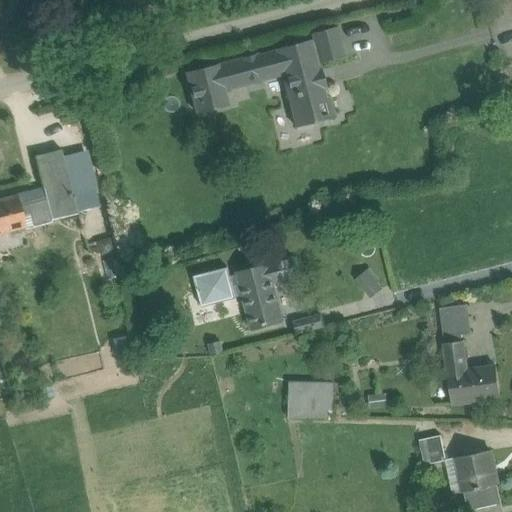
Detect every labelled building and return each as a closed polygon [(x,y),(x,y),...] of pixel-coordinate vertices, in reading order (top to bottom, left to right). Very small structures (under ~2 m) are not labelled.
[(337,35),(309,41),(317,69),(343,63),(337,35)] [(309,41),(271,52),(278,77),(293,135),(331,125),(317,69),(309,41)] [(271,52),(241,59),(247,82),(245,83),(246,85),(278,77),(271,52)] [(241,59),(185,73),(196,113),(227,105),(223,88),(245,83),(247,82),(241,59)] [(76,214),(60,151),(35,157),(51,221),(76,214)] [(17,196),(0,200),(0,234),(25,228),(17,196)] [(293,259),(238,273),(252,330),(284,322),(274,283),(298,277),(293,259)] [(199,304),(231,296),(224,267),(192,274),(199,304)] [(381,290),(366,272),(357,280),(372,298),(381,290)] [(468,305),(440,309),(444,338),(462,336),(472,334),(468,305)] [(320,315),(294,322),(297,335),(324,328),(320,315)] [(462,336),(444,338),(448,366),(466,364),(464,342),(463,342),(462,336)] [(497,367),(467,371),(466,364),(448,366),(453,405),(501,399),(497,367)] [(334,384),(290,383),(289,419),(333,421),(334,384)] [(442,437),(420,441),(425,466),(447,462),(442,437)] [(491,452),(457,459),(464,493),(465,493),(469,511),(502,504),(498,486),(491,452)]
